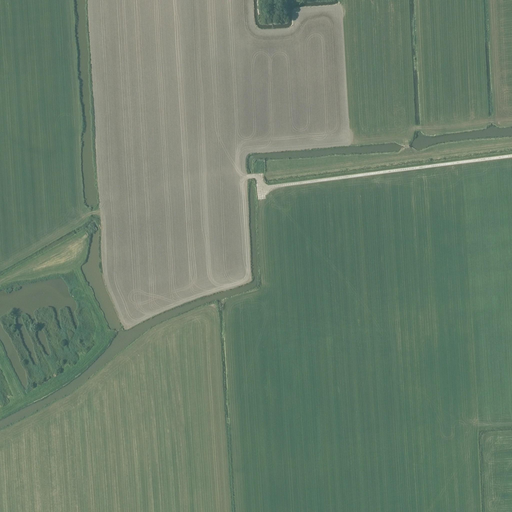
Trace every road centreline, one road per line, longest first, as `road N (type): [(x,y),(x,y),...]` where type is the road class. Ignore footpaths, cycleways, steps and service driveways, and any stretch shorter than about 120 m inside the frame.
road 1 (track): [(260,175),(262,188),(511,156)]
road 2 (track): [(260,175),(511,144)]
road 3 (track): [(246,177),(83,216)]
